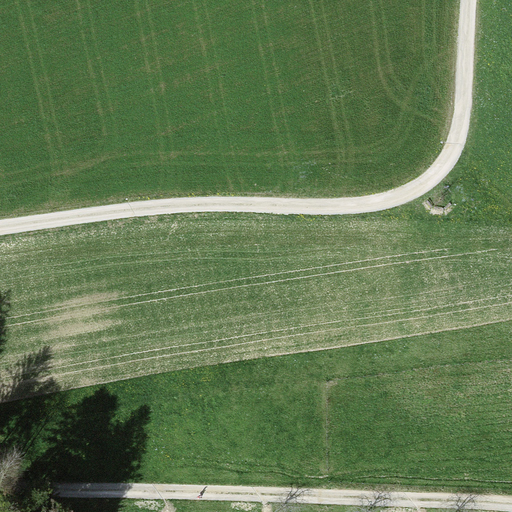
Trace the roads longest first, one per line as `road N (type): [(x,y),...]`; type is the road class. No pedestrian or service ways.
road 1 (track): [(468,0),(460,127),(439,169),(409,192),(351,205),(173,205),(0,227)]
road 2 (track): [(0,479),(39,489),(511,507)]
